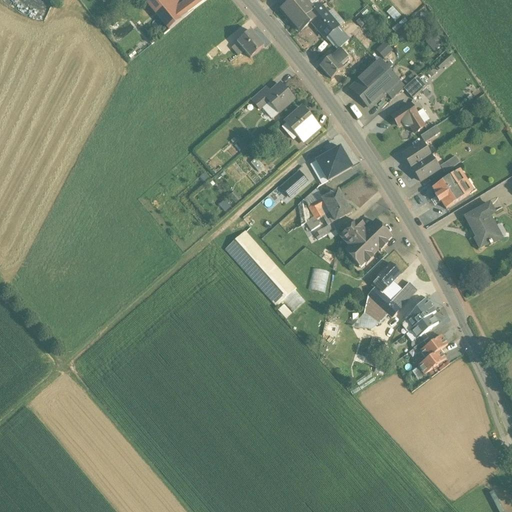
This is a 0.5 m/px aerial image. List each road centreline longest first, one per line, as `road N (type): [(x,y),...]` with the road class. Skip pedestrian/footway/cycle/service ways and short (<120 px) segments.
road 1 (tertiary): [(511,426),(419,236),(346,124),(247,0)]
road 2 (track): [(0,425),(346,124)]
road 3 (track): [(188,511),(0,294)]
